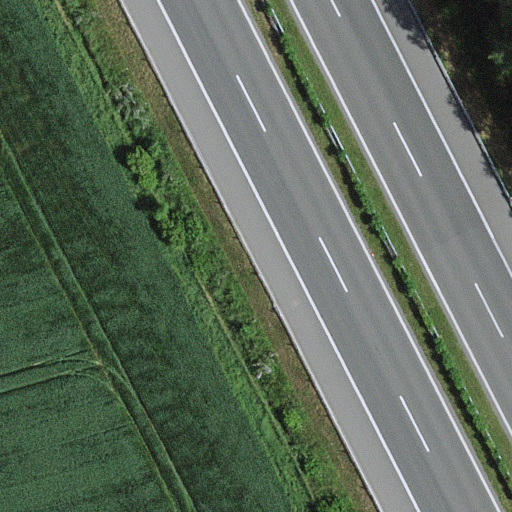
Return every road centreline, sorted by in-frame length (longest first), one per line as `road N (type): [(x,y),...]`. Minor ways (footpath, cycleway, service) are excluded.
road 1 (motorway): [(195,0),(457,511)]
road 2 (motorway): [(511,355),(331,0)]
